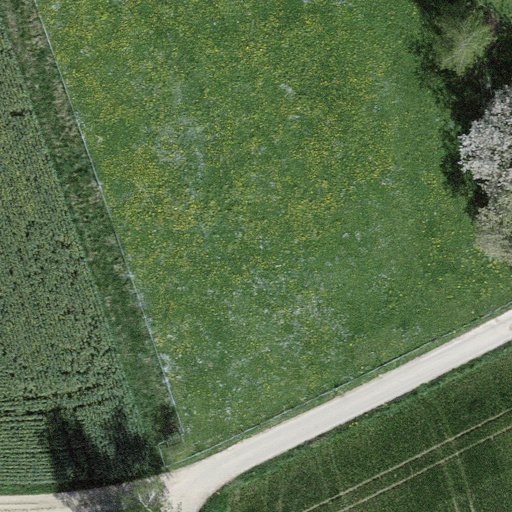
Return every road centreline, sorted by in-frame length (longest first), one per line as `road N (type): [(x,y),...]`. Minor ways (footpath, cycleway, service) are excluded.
road 1 (track): [(173,492),(511,328)]
road 2 (track): [(0,505),(173,492)]
